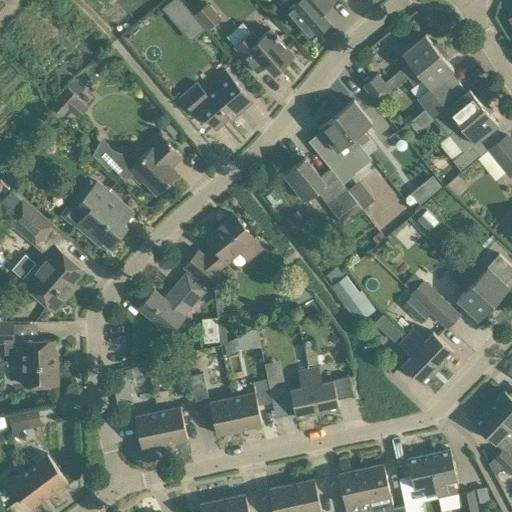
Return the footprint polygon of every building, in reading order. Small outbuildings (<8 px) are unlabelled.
[(180,0),(170,0),(162,7),(174,22),(189,10),(180,0)] [(198,0),(192,6),(200,13),(206,20),(219,10),(211,0),(198,0)] [(296,0),(297,1),(286,10),(310,38),(329,21),(321,12),(330,4),(326,0),(296,0)] [(252,29),(234,45),(257,72),(267,63),(274,72),(294,54),(271,28),(259,38),(252,29)] [(402,68),(409,76),(443,48),(437,40),(434,43),(426,33),(402,52),(410,61),(402,68)] [(450,55),(443,48),(409,76),(416,84),(411,88),(426,107),(449,89),(441,79),(454,68),(446,58),(450,55)] [(377,73),(363,84),(377,101),(409,76),(402,68),(385,82),(377,73)] [(196,83),(181,96),(195,113),(200,109),(216,128),(229,117),(231,119),(253,100),(226,69),(211,82),(214,87),(206,95),(196,83)] [(458,81),(449,89),(426,107),(435,118),(435,117),(449,134),(451,132),(488,102),(482,95),(478,98),(470,88),(466,91),(458,81)] [(69,87),(52,106),(63,115),(69,108),(71,110),(80,100),(78,98),(80,97),(69,87)] [(341,103),(333,109),(361,144),(370,137),(363,129),(372,122),(354,98),(344,106),(341,103)] [(465,169),(489,149),(480,137),(498,123),(490,113),(494,110),(488,102),(451,132),(465,149),(455,157),(465,169)] [(329,139),(316,149),(331,167),(341,180),(354,169),(355,170),(371,156),(361,144),(333,109),(326,115),(329,118),(319,126),(329,139)] [(126,179),(132,173),(141,182),(144,179),(157,193),(178,172),(172,166),(182,155),(158,131),(147,142),(151,146),(138,159),(131,154),(124,152),(117,150),(107,160),(112,166),(126,179)] [(489,149),(511,175),(511,174),(511,133),(510,131),(489,149)] [(305,156),(284,173),(305,200),(317,190),(327,203),(346,187),(341,180),(331,167),(321,175),(305,156)] [(441,185),(433,174),(423,182),(432,193),(441,185)] [(112,213),(122,202),(97,181),(80,200),(76,197),(62,213),(76,225),(78,223),(100,243),(103,239),(110,245),(127,225),(112,213)] [(358,181),(339,197),(352,213),(371,197),(358,181)] [(7,219),(36,243),(53,223),(24,199),(7,219)] [(418,217),(430,230),(439,221),(427,208),(418,217)] [(218,267),(254,237),(234,213),(206,236),(213,244),(202,253),(198,250),(185,265),(212,288),(225,273),(218,267)] [(395,232),(408,247),(422,233),(409,219),(395,232)] [(73,280),(83,268),(68,255),(55,244),(23,281),(55,309),(77,284),(73,280)] [(473,266),(465,274),(497,305),(504,298),(501,295),(510,286),(506,282),(511,275),(511,265),(499,253),(480,273),(473,266)] [(462,257),(456,263),(464,271),(470,265),(462,257)] [(456,266),(449,274),(465,289),(457,297),(479,318),(487,309),(491,312),(497,305),(465,274),(456,266)] [(139,306),(170,332),(185,314),(184,313),(205,288),(186,272),(165,297),(154,288),(139,306)] [(332,285),(353,311),(359,320),(373,310),(347,274),(332,285)] [(412,290),(449,326),(462,312),(425,277),(412,290)] [(284,291),(296,299),(305,287),(293,279),(284,291)] [(403,304),(421,321),(431,312),(412,294),(403,304)] [(216,296),(217,304),(222,344),(224,343),(228,341),(222,296),(216,296)] [(313,298),(297,306),(303,318),(319,310),(313,298)] [(383,313),(375,321),(394,341),(402,332),(383,313)] [(14,320),(0,320),(0,340),(13,341),(13,339),(14,322),(14,320)] [(228,341),(224,343),(227,354),(240,348),(261,346),(255,326),(228,341)] [(414,328),(407,335),(439,366),(454,350),(433,330),(425,339),(414,328)] [(439,366),(407,335),(399,343),(410,354),(403,363),(424,382),(439,366)] [(54,338),(23,339),(24,384),(58,384),(57,351),(55,351),(54,338)] [(293,347),(296,359),(304,357),(302,345),(293,347)] [(319,365),(309,368),(318,411),(340,407),(334,378),(322,381),(319,365)] [(138,366),(124,369),(127,378),(140,375),(138,366)] [(318,411),(309,368),(298,370),(301,385),(290,388),(296,416),(318,411)] [(197,403),(210,401),(204,371),(191,374),(197,403)] [(283,379),(269,382),(271,392),(285,389),(283,379)] [(511,382),(490,406),(511,426),(511,382)] [(166,390),(155,393),(156,401),(168,399),(166,390)] [(255,391),(232,396),(240,428),(262,423),(255,391)] [(232,396),(210,401),(212,414),(217,433),(240,428),(232,396)] [(181,405),(158,410),(165,442),(188,437),(181,405)] [(495,442),(503,448),(511,455),(511,426),(490,406),(474,422),(495,442)] [(9,415),(15,433),(32,426),(26,409),(9,415)] [(165,442),(158,410),(135,415),(142,447),(165,442)] [(450,448),(429,452),(438,496),(460,491),(450,448)] [(511,455),(503,448),(494,457),(504,466),(511,474),(511,455)] [(438,496),(429,452),(407,457),(411,477),(413,485),(424,483),(428,498),(438,496)] [(48,453),(29,467),(49,493),(68,479),(48,453)] [(494,457),(488,462),(495,475),(504,466),(494,457)] [(384,462),(361,467),(370,511),(391,511),(390,507),(394,506),(384,462)] [(49,493),(29,467),(10,481),(30,507),(49,493)] [(346,511),(370,511),(361,467),(338,472),(345,505),(368,500),(345,505),(346,511)] [(315,477),(292,482),(298,511),(312,511),(322,510),(315,477)] [(298,511),(292,482),(269,487),(274,511),(298,511)] [(486,486),(476,488),(479,502),(489,500),(486,486)] [(459,492),(463,511),(479,511),(474,489),(459,492)] [(249,511),(245,492),(222,497),(225,511),(249,511)] [(225,511),(222,497),(200,502),(201,511),(225,511)] [(422,511),(420,500),(405,503),(406,511),(422,511)] [(406,511),(405,503),(394,506),(390,507),(391,511),(406,511)]
